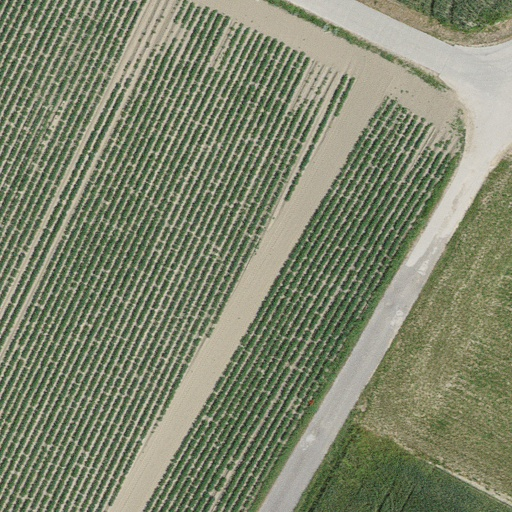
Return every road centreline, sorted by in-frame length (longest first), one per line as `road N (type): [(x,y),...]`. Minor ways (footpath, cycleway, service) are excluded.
road 1 (unclassified): [(268,511),(508,87)]
road 2 (unclassified): [(508,87),(331,0)]
